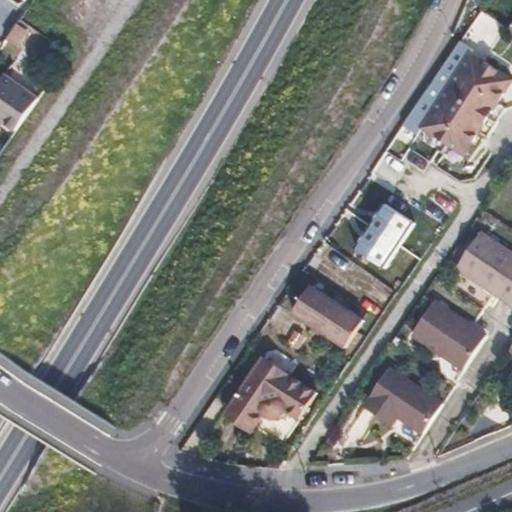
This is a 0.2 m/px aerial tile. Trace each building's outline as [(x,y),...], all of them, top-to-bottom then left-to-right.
[(18,24),(8,39),(18,47),(28,32),(18,24)] [(462,42),(430,89),(414,111),(404,126),(418,136),(423,129),(464,157),(480,134),(488,140),(507,112),(499,106),(511,87),(511,81),(485,63),(481,68),(470,60),(473,55),(475,51),(464,43),(462,42)] [(0,117),(17,130),(51,81),(18,57),(3,46),(0,50),(0,117)] [(485,63),(473,55),(470,60),(481,68),(485,63)] [(388,152),(374,172),(393,185),(407,166),(388,152)] [(411,218),(384,202),(355,250),(381,267),(411,218)] [(481,235),(458,270),(509,304),(511,299),(511,263),(503,258),(507,252),(481,235)] [(364,322),(312,288),(295,313),(348,347),(364,322)] [(435,304),(410,341),(462,374),(487,338),(435,304)] [(320,391),(267,354),(262,361),(230,407),(256,426),(265,413),(265,414),(266,415),(267,416),(268,417),(269,417),(270,418),(271,418),(272,419),(273,419),(274,419),(275,419),(276,419),(277,419),(278,419),(279,419),(280,419),(281,418),(282,418),(283,417),(284,416),(285,416),(286,415),(286,414),(287,414),(287,413),(288,412),(288,411),(289,410),(289,409),(301,418),(320,391)] [(398,377),(372,414),(397,430),(404,421),(433,440),(452,411),(398,377)] [(361,443),(375,417),(362,409),(347,436),(361,443)]
